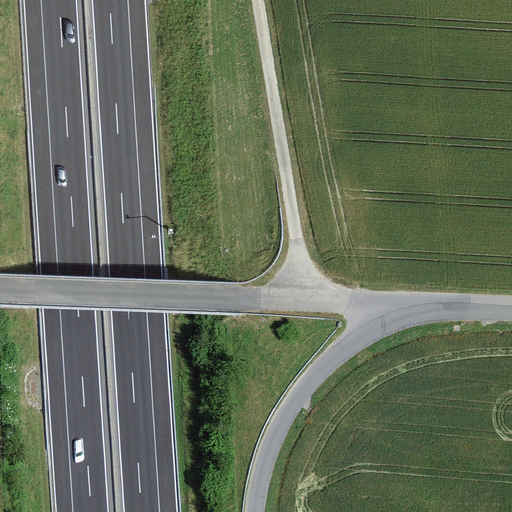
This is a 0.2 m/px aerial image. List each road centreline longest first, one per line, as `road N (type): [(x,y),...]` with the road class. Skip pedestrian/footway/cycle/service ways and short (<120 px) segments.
road 1 (motorway): [(59,0),(91,511)]
road 2 (motorway): [(142,511),(110,0)]
road 3 (track): [(453,306),(0,289)]
road 4 (residential): [(511,308),(411,312),(378,323),(338,353),(278,427),(255,511)]
road 5 (track): [(308,301),(258,0)]
